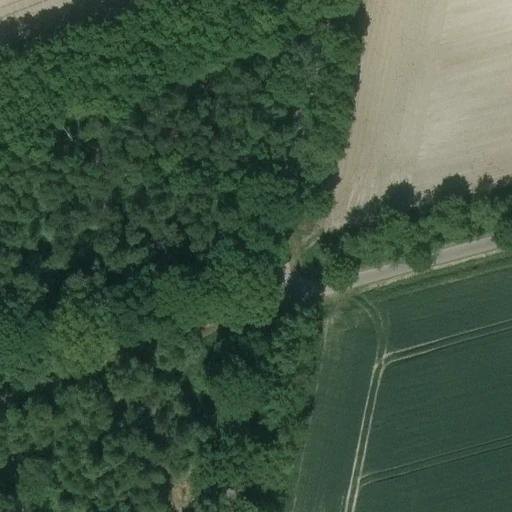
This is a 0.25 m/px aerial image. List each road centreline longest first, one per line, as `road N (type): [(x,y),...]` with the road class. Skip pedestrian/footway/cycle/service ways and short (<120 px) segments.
road 1 (unclassified): [(0,390),(106,346),(295,288)]
road 2 (unclassified): [(335,0),(295,288)]
road 3 (unclassified): [(248,511),(295,288)]
road 4 (unclassified): [(295,288),(511,230)]
